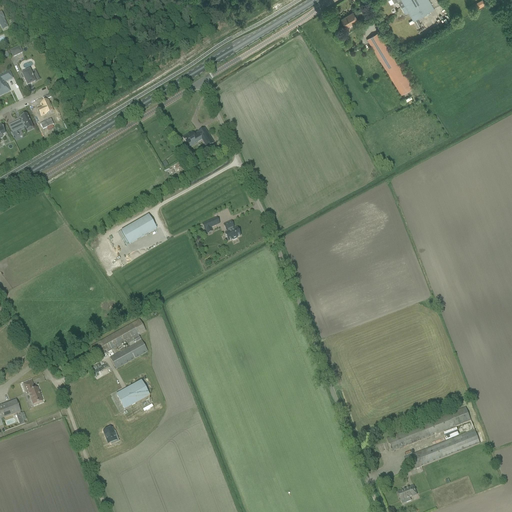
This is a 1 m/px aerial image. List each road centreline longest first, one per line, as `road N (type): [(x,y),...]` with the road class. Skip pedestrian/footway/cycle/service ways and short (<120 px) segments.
road 1 (unclassified): [(374,490),(201,82)]
road 2 (primary): [(0,189),(315,0)]
road 3 (unclassified): [(0,201),(201,82)]
road 4 (unclassified): [(201,82),(329,0)]
road 5 (track): [(53,380),(107,511)]
